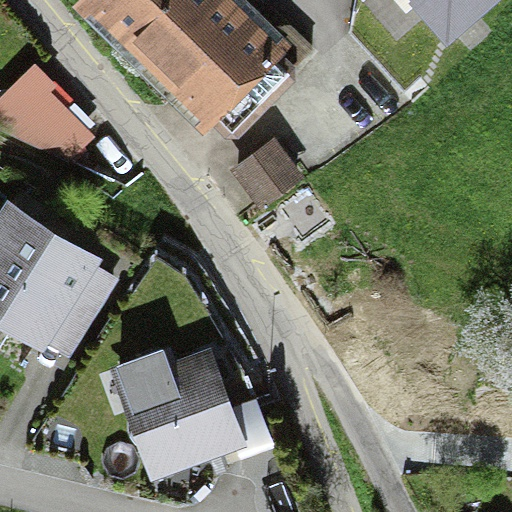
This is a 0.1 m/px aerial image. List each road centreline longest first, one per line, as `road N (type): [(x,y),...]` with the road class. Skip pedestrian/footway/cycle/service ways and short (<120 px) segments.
road 1 (residential): [(32,0),(276,303)]
road 2 (residential): [(276,303),(405,511)]
road 3 (residential): [(276,303),(346,511)]
